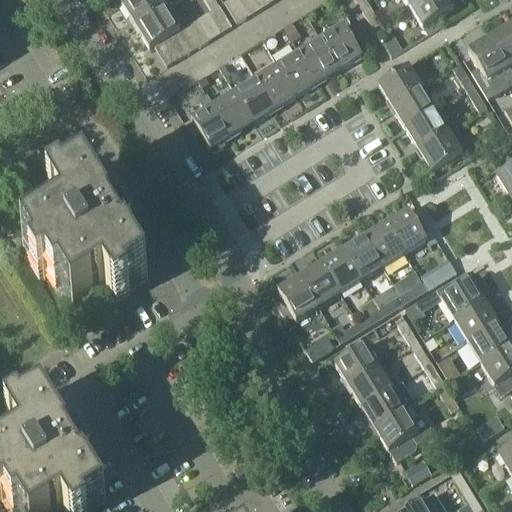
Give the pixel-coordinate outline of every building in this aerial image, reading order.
[(140,0),(114,0),(122,11),(140,0)] [(156,0),(140,0),(122,11),(135,33),(165,14),(156,0)] [(212,0),(205,4),(211,14),(217,11),(219,10),(212,0)] [(235,0),(234,1),(246,20),(257,13),(248,0),(235,0)] [(262,0),(248,0),(257,13),(267,7),(262,0)] [(361,0),(351,0),(351,1),(358,11),(366,6),(361,0)] [(423,0),(400,0),(407,10),(423,0)] [(450,14),(441,0),(423,0),(407,10),(421,33),(450,14)] [(246,20),(234,1),(221,8),(233,28),(246,20)] [(366,6),(358,11),(365,22),(373,17),(366,6)] [(217,11),(211,14),(206,18),(219,38),(229,31),(217,11)] [(165,14),(135,33),(148,54),(153,51),(163,45),(175,38),(187,57),(198,51),(185,31),(178,35),(165,14)] [(373,17),(365,22),(372,33),(380,28),(373,17)] [(219,38),(206,18),(196,24),(208,44),(219,38)] [(208,44),(196,24),(185,31),(198,51),(208,44)] [(302,40),(294,26),(286,31),(294,45),(302,40)] [(511,28),(491,42),(510,71),(511,69),(511,28)] [(354,49),(351,43),(347,37),(342,29),(321,43),(340,73),(361,60),(354,49)] [(347,37),(351,43),(354,49),(361,45),(353,33),(347,37)] [(176,64),(187,57),(175,38),(163,45),(176,64)] [(491,42),(469,55),(479,72),(471,77),(488,105),(511,90),(511,75),(510,71),(491,42)] [(338,74),(319,43),(298,57),(317,87),(338,74)] [(163,45),(153,51),(165,71),(176,64),(163,45)] [(298,57),(277,70),(296,100),(317,87),(298,57)] [(459,85),(468,80),(461,68),(452,73),(459,85)] [(296,100),(277,70),(255,83),(274,114),(296,100)] [(407,72),(376,90),(391,114),(421,95),(407,72)] [(200,83),(204,91),(211,87),(207,79),(200,83)] [(468,80),(459,85),(466,97),(474,92),(468,80)] [(255,83),(234,96),(253,127),(274,114),(255,83)] [(474,92),(466,97),(473,108),(481,103),(474,92)] [(434,116),(421,95),(391,114),(404,135),(434,116)] [(234,96),(212,110),(231,140),(253,127),(234,96)] [(208,155),(209,154),(212,158),(222,151),(220,147),(231,140),(212,110),(206,100),(200,104),(199,108),(203,115),(189,124),(208,155)] [(481,103),(473,108),(479,118),(487,113),(481,103)] [(434,116),(404,135),(417,157),(454,134),(453,133),(447,137),(434,116)] [(467,155),(454,134),(417,157),(430,178),(467,155)] [(511,170),(496,181),(510,203),(511,201),(511,170)] [(50,203),(62,223),(23,247),(31,261),(45,283),(52,278),(73,311),(105,292),(113,304),(133,291),(148,283),(114,230),(112,231),(108,224),(111,222),(85,182),(50,203)] [(406,258),(427,245),(426,245),(423,239),(422,238),(415,225),(414,225),(417,223),(419,221),(421,220),(416,212),(414,213),(409,216),(408,214),(387,227),(406,258)] [(384,228),(363,241),(381,272),(403,258),(384,228)] [(381,272),(363,241),(342,254),(361,285),(381,272)] [(342,254),(320,267),(339,298),(361,285),(342,254)] [(320,267),(298,281),(317,312),(339,298),(320,267)] [(435,278),(440,287),(455,278),(454,278),(449,270),(435,278)] [(317,312),(298,281),(274,295),(293,326),(317,312)] [(456,283),(436,295),(441,302),(440,303),(454,325),(485,307),(471,284),(461,290),(456,283)] [(410,293),(415,301),(425,295),(420,287),(410,293)] [(410,293),(399,301),(404,309),(415,301),(410,293)] [(404,309),(399,301),(378,314),(383,322),(404,309)] [(485,307),(454,325),(468,347),(498,328),(485,307)] [(383,322),(378,314),(357,327),(362,335),(383,322)] [(404,341),(412,337),(405,324),(397,329),(404,341)] [(362,335),(357,327),(346,334),(351,342),(362,335)] [(498,328),(468,347),(481,368),(511,349),(498,328)] [(351,342),(346,334),(335,341),(340,349),(351,342)] [(418,347),(412,337),(404,341),(410,352),(418,347)] [(418,347),(410,352),(417,363),(425,358),(418,347)] [(511,350),(511,349),(481,368),(501,401),(511,393),(511,350)] [(365,350),(335,368),(348,390),(379,372),(365,350)] [(431,368),(425,358),(417,363),(423,373),(431,368)] [(438,380),(431,368),(423,373),(431,385),(438,380)] [(443,378),(448,387),(460,380),(455,371),(443,378)] [(379,372),(348,390),(362,412),(392,393),(379,372)] [(438,380),(431,385),(436,394),(444,389),(438,380)] [(392,393),(362,412),(375,433),(405,414),(415,408),(402,387),(392,393)] [(451,401),(444,389),(436,394),(444,406),(451,401)] [(451,401),(444,406),(451,417),(458,413),(451,401)] [(88,511),(102,504),(70,451),(68,453),(64,447),(66,445),(41,403),(6,425),(18,445),(0,455),(0,503),(8,498),(16,511),(88,511)] [(405,414),(375,433),(396,467),(415,455),(417,448),(430,440),(431,434),(424,423),(419,421),(412,425),(405,414)] [(486,428),(476,434),(483,445),(484,446),(488,443),(494,440),(493,439),(486,428)] [(505,455),(498,459),(511,481),(511,480),(511,440),(500,448),(505,455)] [(233,474),(237,481),(245,476),(248,475),(243,468),(241,469),(238,471),(233,474)] [(462,481),(454,486),(460,496),(461,497),(469,492),(468,491),(462,481)] [(469,492),(461,497),(467,506),(468,508),(476,503),(469,492)] [(481,511),(476,503),(468,508),(470,511),(481,511)]
